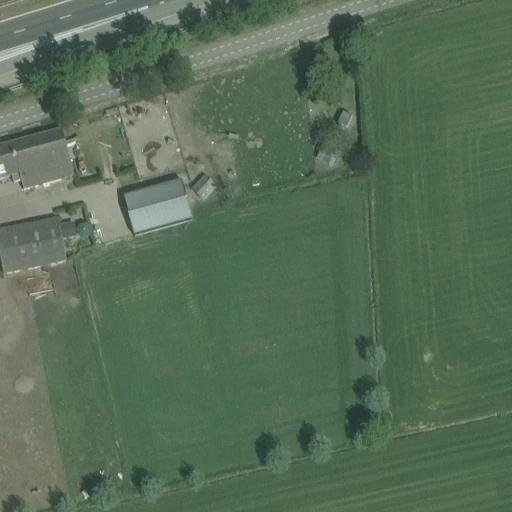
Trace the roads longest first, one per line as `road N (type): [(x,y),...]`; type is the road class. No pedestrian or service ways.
road 1 (unclassified): [(0,122),(384,0)]
road 2 (motorway): [(0,54),(127,0)]
road 3 (motorway): [(0,37),(122,0)]
